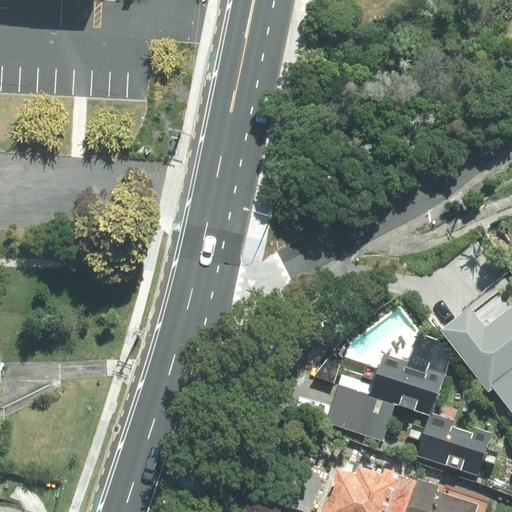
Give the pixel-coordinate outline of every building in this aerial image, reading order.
[(0,212),(0,217),(0,229),(49,231),(50,213),(0,212)] [(511,373),(511,306),(485,328),(469,308),(441,330),(489,392),(511,373)] [(385,355),(372,394),(396,402),(430,413),(432,414),(450,360),(437,339),(419,333),(409,363),(385,355)] [(383,441),(396,402),(372,394),(339,383),(326,422),(383,441)] [(454,421),(432,414),(430,413),(416,456),(478,476),(492,434),(473,427),(471,433),(452,427),(454,421)] [(357,474),(337,468),(323,511),(406,511),(416,482),(400,477),(400,480),(392,478),(394,472),(385,469),(382,474),(359,467),(357,474)] [(416,482),(406,511),(475,511),(478,504),(437,491),(439,485),(418,478),(416,482)]
